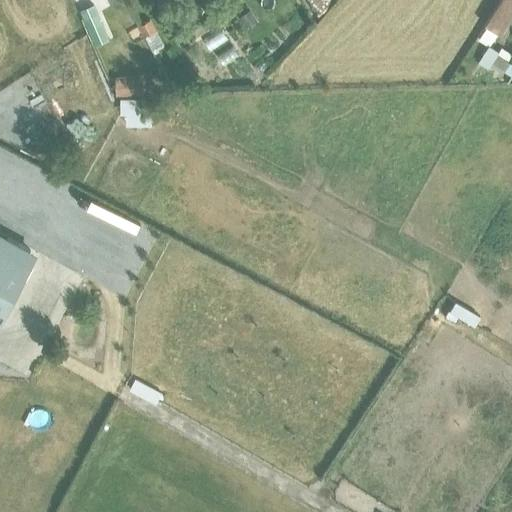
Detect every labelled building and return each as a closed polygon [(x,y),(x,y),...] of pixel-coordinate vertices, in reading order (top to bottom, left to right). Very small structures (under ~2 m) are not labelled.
[(324,0),(309,0),(319,11),(328,3),(324,0)] [(489,45),(478,62),(489,68),(492,62),(511,74),(511,61),(508,60),(511,53),(511,51),(501,45),(498,50),(490,45),(499,33),(500,34),(511,15),(511,0),(500,0),(485,24),(487,26),(479,39),(489,45)] [(94,4),(80,10),(96,46),(109,40),(94,4)] [(139,26),(151,20),(145,8),(134,14),(139,26)] [(222,30),(204,40),(211,51),(228,40),(222,30)] [(146,76),(116,77),(116,84),(117,93),(146,94),(146,85),(146,76)] [(152,97),(120,98),(120,113),(126,113),(126,125),(152,125),(152,97)] [(170,281),(194,235),(173,224),(156,256),(151,253),(143,267),(170,281)] [(0,320),(37,250),(0,230),(0,320)] [(445,316),(444,318),(454,324),(459,316),(476,326),(482,316),(457,300),(450,311),(449,310),(445,316)] [(136,376),(130,388),(157,403),(163,391),(136,376)] [(200,418),(206,407),(181,392),(175,404),(200,418)]
